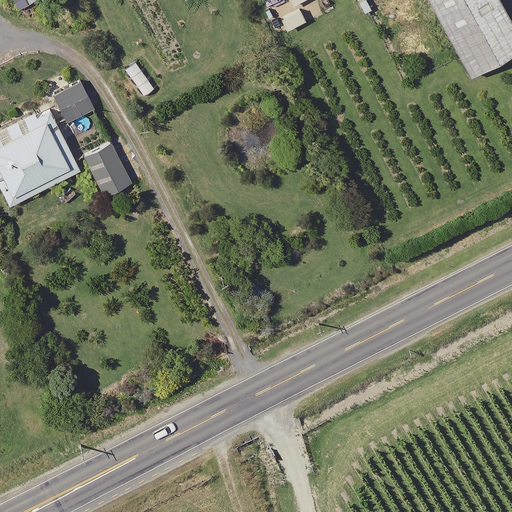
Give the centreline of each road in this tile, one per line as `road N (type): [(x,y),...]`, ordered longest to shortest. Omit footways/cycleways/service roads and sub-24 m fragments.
road 1 (primary): [(32,511),(511,265)]
road 2 (track): [(262,392),(286,430),(306,511)]
